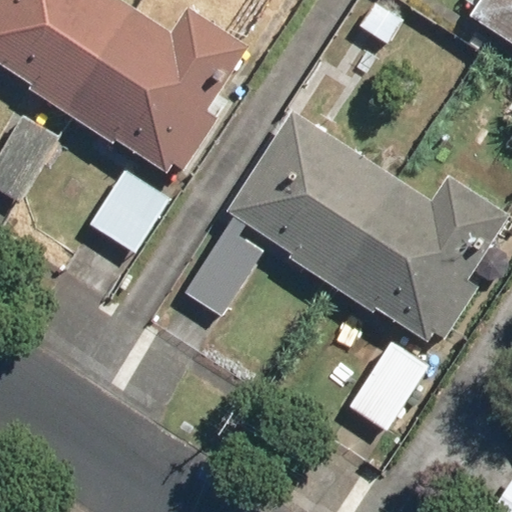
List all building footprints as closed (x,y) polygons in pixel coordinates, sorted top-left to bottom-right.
[(177,36),(118,0),(3,0),(0,5),(0,64),(36,87),(32,93),(120,148),(122,144),(174,176),(179,168),(191,175),(225,121),(215,114),(254,52),(192,13),(177,36)] [(511,0),(487,0),(474,20),(511,43),(511,0)] [(437,205),(299,116),(234,216),(239,219),(251,227),(297,257),(294,262),(379,317),(382,312),(434,346),(441,336),(449,341),(483,290),(474,285),(511,226),(511,219),(452,181),(437,205)] [(0,190),(25,206),(65,142),(26,119),(0,160),(0,190)] [(125,180),(97,229),(130,247),(158,199),(125,180)] [(226,319),(267,257),(243,241),(251,227),(239,219),(189,295),(226,319)] [(432,372),(395,347),(352,410),(390,435),(432,372)] [(511,511),(511,490),(498,511),(511,511)]
